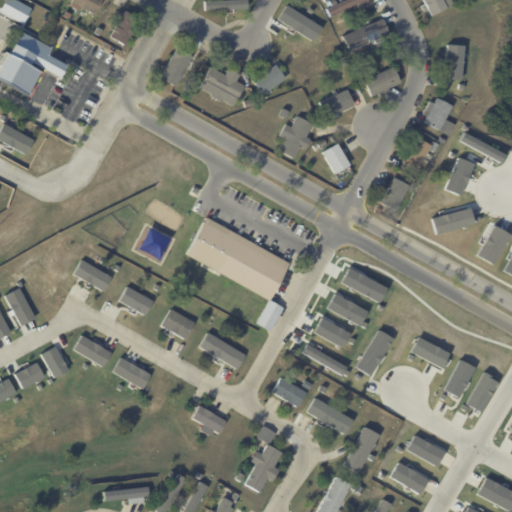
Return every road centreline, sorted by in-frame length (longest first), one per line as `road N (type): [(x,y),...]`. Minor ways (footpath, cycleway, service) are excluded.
road 1 (residential): [(238,398),(432,65),(403,0)]
road 2 (residential): [(119,108),(511,327)]
road 3 (residential): [(511,299),(132,83)]
road 4 (residential): [(274,511),(306,451),(298,436),(77,314)]
road 5 (residential): [(55,195),(83,175),(171,7)]
road 6 (residential): [(441,511),(511,407)]
road 7 (residential): [(416,396),(430,422),(511,466)]
